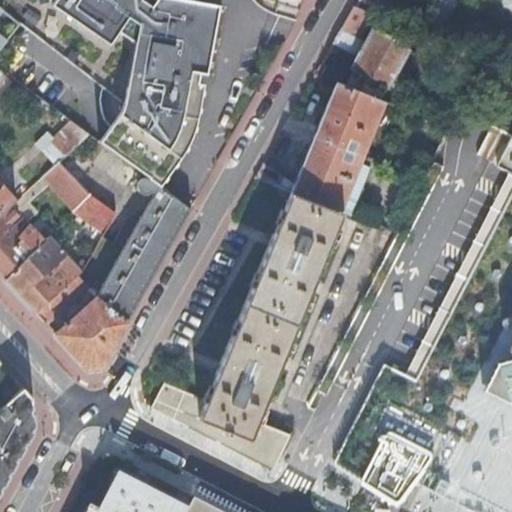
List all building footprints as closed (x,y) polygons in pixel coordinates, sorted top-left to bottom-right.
[(33,25),(125,95),(122,105),(120,113),(97,144),(145,179),(158,188),(175,164),(185,150),(190,139),(198,113),(202,85),(197,84),(198,74),(205,75),(217,6),(190,1),(184,0),(154,0),(154,1),(153,0),(0,0),(0,9),(3,12),(19,25),(28,13),(37,20),(33,25)] [(441,0),(431,20),(383,0),(354,0),(351,7),(373,16),(438,43),(445,31),(459,0),(441,0)] [(511,0),(500,0),(500,3),(502,11),(511,15),(511,0)] [(223,7),(217,6),(205,75),(210,76),(217,43),(214,42),(215,40),(217,41),(223,7)] [(373,16),(351,7),(344,19),(337,30),(360,42),(373,16)] [(28,13),(19,25),(122,105),(125,95),(33,25),(37,20),(28,13)] [(330,45),(358,58),(364,43),(360,42),(337,30),(330,45)] [(364,43),(358,58),(344,88),(384,104),(410,47),(370,30),(364,43)] [(445,31),(438,43),(458,51),(463,39),(445,31)] [(0,97),(10,84),(0,76),(0,97)] [(335,83),(313,137),(297,175),(291,173),(283,190),(290,193),(342,213),(344,214),(364,164),(359,162),(384,104),(344,88),(335,83)] [(33,146),(54,166),(58,163),(87,136),(67,122),(50,140),(44,135),(33,146)] [(511,174),(511,196),(415,383),(406,378),(385,367),(382,366),(337,462),(335,466),(361,484),(386,436),(432,458),(414,484),(452,504),(468,511),(511,511),(511,137),(496,167),(508,173),(511,174)] [(89,195),(58,163),(54,166),(31,187),(19,197),(15,201),(0,214),(0,270),(8,279),(49,241),(52,237),(48,233),(39,241),(24,224),(36,213),(27,203),(47,185),(73,213),(89,195)] [(291,173),(263,163),(254,179),(283,190),(291,173)] [(185,220),(190,211),(158,188),(145,179),(143,179),(142,179),(140,180),(139,181),(137,182),(136,183),(135,184),(135,186),(134,187),(134,189),(135,191),(136,194),(137,195),(140,197),(142,197),(143,198),(145,198),(147,197),(149,196),(151,194),(153,196),(133,230),(166,255),(185,220)] [(0,185),(0,214),(15,201),(0,185)] [(342,213),(290,193),(271,238),(219,367),(204,402),(162,384),(150,409),(272,472),(278,459),(288,437),(256,423),(342,213)] [(102,235),(113,216),(93,200),(89,195),(73,213),(102,235)] [(95,300),(127,324),(166,255),(133,230),(95,295),(97,296),(95,300)] [(34,314),(72,280),(78,274),(49,241),(8,279),(5,282),(28,308),(34,314)] [(42,323),(44,326),(82,290),(72,280),(34,314),(42,323)] [(97,296),(95,295),(53,336),(85,372),(101,370),(127,324),(95,300),(97,296)] [(0,386),(11,377),(0,365),(0,386)] [(28,411),(27,395),(22,390),(0,408),(0,487),(31,431),(28,411)] [(361,484),(398,508),(414,484),(432,458),(386,436),(361,484)] [(181,511),(170,507),(115,478),(97,511),(87,511),(85,511),(84,511),(181,511)] [(217,511),(192,499),(185,511),(217,511)]
